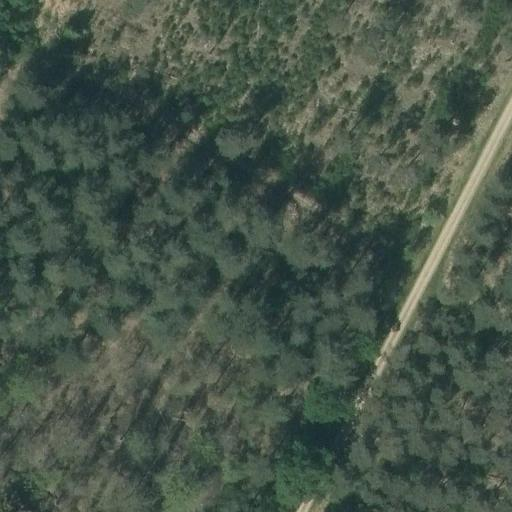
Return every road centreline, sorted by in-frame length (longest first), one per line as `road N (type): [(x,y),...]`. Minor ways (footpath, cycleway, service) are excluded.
road 1 (track): [(298,511),(417,283)]
road 2 (track): [(417,283),(511,103)]
